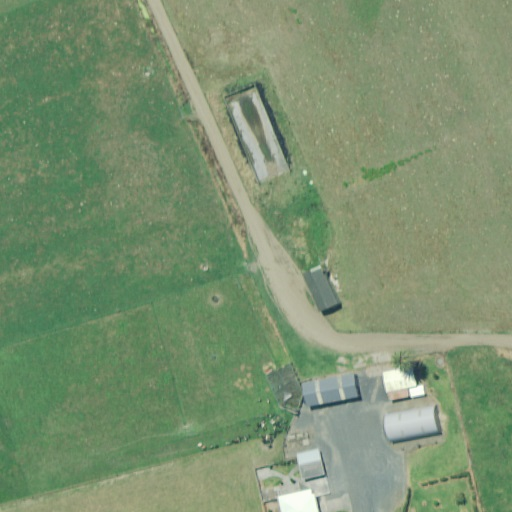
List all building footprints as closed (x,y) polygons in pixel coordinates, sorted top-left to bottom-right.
[(342,304),(328,270),(309,277),(323,312),(342,304)] [(413,389),(410,369),(387,372),(392,400),(428,395),(427,387),(413,389)] [(364,397),(360,374),(306,384),(310,407),(364,397)] [(445,432),(440,406),(390,415),(394,441),(445,432)] [(310,429),(289,431),(290,441),(311,438),(310,429)] [(326,475),(321,450),(300,454),(306,480),(326,475)] [(284,485),(287,497),(283,497),(286,511),(322,511),(317,490),(301,493),(299,482),(284,485)]
